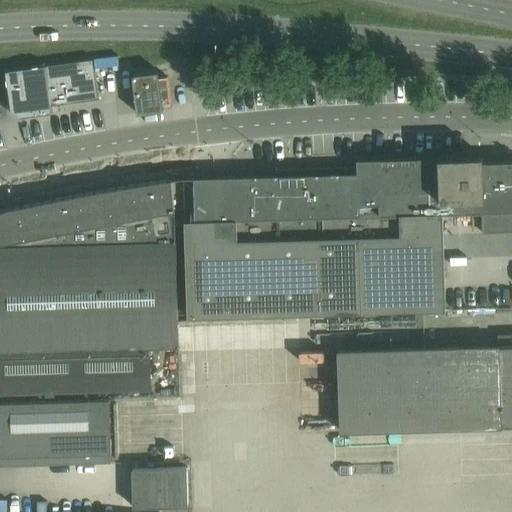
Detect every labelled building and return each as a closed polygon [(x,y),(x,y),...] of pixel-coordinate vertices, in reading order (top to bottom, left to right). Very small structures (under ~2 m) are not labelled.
[(99,100),(94,59),(45,66),(7,71),(5,71),(7,81),(9,90),(8,90),(10,107),(11,107),(12,112),(21,118),(26,118),(53,115),(52,107),(99,100)] [(171,103),(168,77),(160,78),(159,72),(133,75),(138,114),(164,111),(163,104),(171,103)] [(276,176),(184,179),(188,318),(323,314),(446,310),(443,214),(483,212),(483,233),(511,232),(511,162),(461,164),(461,157),(358,160),(359,167),(277,170),(276,176)] [(0,242),(176,237),(175,209),(173,179),(144,184),(106,190),(87,194),(0,212),(0,242)] [(179,347),(176,237),(0,242),(0,352),(150,348),(179,347)] [(511,426),(511,334),(499,335),(500,347),(445,348),(339,351),(341,431),(511,426)] [(150,348),(0,352),(0,402),(23,401),(23,392),(151,388),(150,348)] [(111,399),(0,403),(0,467),(111,463),(111,453),(112,453),(111,399)] [(189,506),(188,468),(133,469),(134,508),(189,506)]
